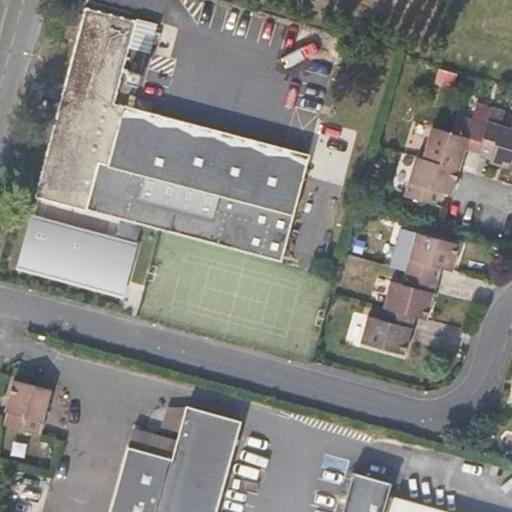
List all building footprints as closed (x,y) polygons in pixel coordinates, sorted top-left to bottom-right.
[(136,21),(87,8),(37,195),(86,208),(87,206),(282,258),(310,154),(139,109),(140,102),(125,98),(123,105),(114,102),(136,21)] [(141,73),(129,70),(127,81),(138,84),(141,73)] [(464,147),(478,152),(486,124),(456,115),(450,133),(429,127),(421,157),(457,168),(464,147)] [(511,127),(487,121),(486,124),(478,152),(488,155),(487,161),(511,168),(511,127)] [(435,191),(449,195),(457,168),(421,157),(414,155),(403,194),(432,204),(435,191)] [(32,219),(19,265),(122,292),(134,247),(110,240),(109,242),(61,229),(62,227),(32,219)] [(388,266),(390,266),(405,271),(435,279),(439,264),(451,267),(458,243),(398,227),(388,266)] [(425,317),(435,279),(405,271),(402,284),(390,280),(383,305),(413,313),(425,317)] [(402,352),(413,313),(383,305),(379,319),(366,316),(360,341),(402,352)] [(14,381),(6,412),(8,413),(5,426),(39,434),(51,390),(14,381)] [(186,407),(177,440),(133,428),(128,447),(110,511),(215,511),(240,421),(186,407)] [(444,511),(390,498),(389,499),(383,498),(387,484),(348,473),(343,494),(339,508),(338,511),(444,511)] [(339,508),(343,494),(336,492),(332,506),(339,508)]
